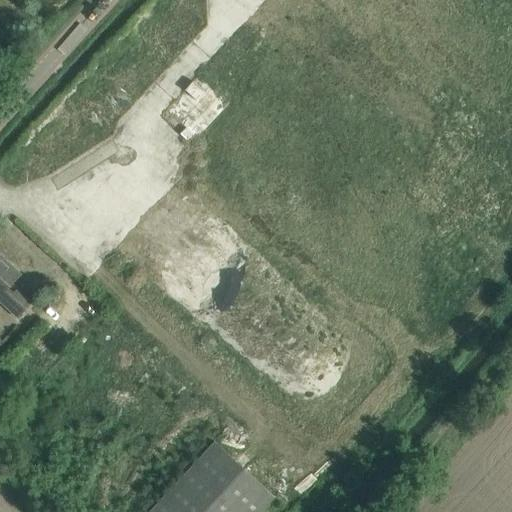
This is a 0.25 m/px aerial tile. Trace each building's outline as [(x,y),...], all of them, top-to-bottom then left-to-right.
[(511,246),(511,0),(259,0),(253,6),(397,140),(388,150),(392,153),(397,148),(408,157),(411,154),(511,246)] [(301,441),(386,349),(236,214),(248,201),(355,297),(439,204),(351,124),(352,123),(239,22),(156,114),(247,196),(235,209),(186,165),(100,260),(301,441)] [(0,301),(17,318),(33,301),(14,283),(21,276),(0,257),(0,301)] [(71,292),(63,301),(91,325),(104,310),(86,294),(80,300),(71,292)] [(50,368),(90,325),(70,307),(30,350),(50,368)] [(150,511),(260,511),(274,497),(215,442),(150,511)]
